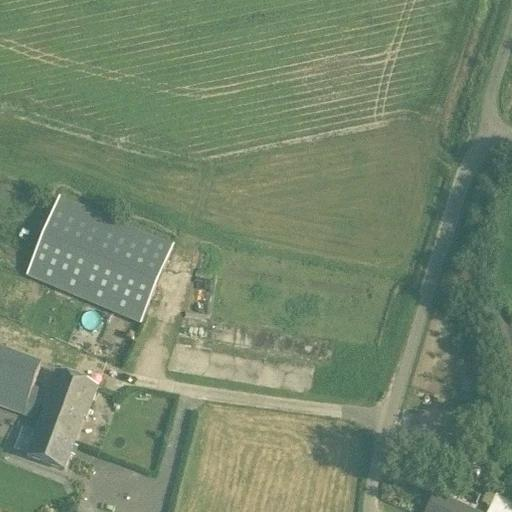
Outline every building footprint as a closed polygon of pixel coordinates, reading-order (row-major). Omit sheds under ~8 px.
[(59,202),(25,278),(140,327),(172,249),(59,202)] [(504,312),(485,317),(509,406),(511,405),(511,353),(506,329),(509,329),(504,312)] [(39,409),(41,410),(46,396),(33,391),(40,367),(0,353),(0,410),(22,418),(23,414),(36,417),(39,409)] [(65,473),(83,422),(95,388),(57,374),(27,459),(65,473)] [(463,382),(461,396),(479,399),(481,385),(463,382)] [(468,511),(434,497),(427,511),(468,511)] [(488,511),(511,511),(511,504),(496,497),(495,499),(490,510),(488,511)]
